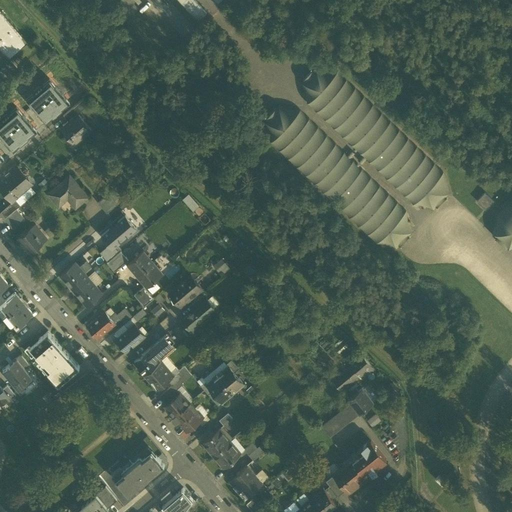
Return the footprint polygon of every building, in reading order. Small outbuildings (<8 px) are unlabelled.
[(26,41),(0,8),(0,48),(7,57),(26,41)] [(19,70),(11,61),(0,70),(0,84),(0,85),(19,70)] [(307,106),(414,209),(436,214),(451,199),(445,175),(338,73),(315,70),(302,84),(307,106)] [(31,93),(25,98),(36,112),(45,122),(69,101),(49,78),(42,84),(43,85),(32,94),(31,93)] [(83,99),(65,113),(71,119),(77,114),(78,115),(90,105),(83,99)] [(0,136),(4,140),(12,150),(36,130),(16,106),(9,112),(10,113),(0,120),(0,136)] [(280,107),(265,122),(270,144),(377,247),(398,252),(412,236),(408,215),(302,111),(280,107)] [(71,119),(61,127),(70,137),(72,135),(77,142),(91,130),(78,115),(77,114),(71,119)] [(24,174),(15,164),(4,174),(5,175),(0,179),(0,187),(12,201),(12,202),(15,200),(19,197),(19,198),(25,193),(23,191),(30,185),(22,176),(24,174)] [(88,196),(70,175),(49,193),(57,202),(66,195),(76,206),(88,196)] [(479,200),(487,208),(496,200),(487,191),(479,200)] [(117,204),(108,193),(99,202),(107,212),(117,204)] [(12,201),(0,211),(5,217),(16,208),(20,205),(15,200),(12,202),(12,201)] [(511,200),(498,215),(494,236),(509,253),(511,252),(511,200)] [(146,205),(141,211),(147,216),(151,210),(146,205)] [(16,208),(5,217),(13,227),(24,218),(16,208)] [(137,228),(126,215),(101,236),(109,245),(117,254),(121,250),(117,245),(137,228)] [(35,224),(30,228),(34,234),(35,233),(36,233),(40,230),(35,224)] [(34,234),(30,228),(18,237),(29,250),(41,240),(36,233),(35,233),(34,234)] [(46,236),(40,230),(36,233),(41,240),(46,236)] [(117,254),(109,245),(100,252),(107,261),(117,254)] [(143,251),(128,264),(137,275),(152,262),(143,251)] [(128,260),(121,252),(117,255),(124,264),(128,260)] [(117,255),(117,254),(107,261),(115,271),(124,264),(117,255)] [(223,258),(215,264),(222,273),(230,266),(223,258)] [(75,261),(61,274),(74,289),(89,277),(86,273),(80,267),(75,261)] [(87,262),(80,267),(86,273),(92,268),(87,262)] [(152,262),(137,275),(147,287),(163,274),(152,262)] [(191,275),(170,292),(180,305),(189,298),(201,287),(191,275)] [(103,293),(89,277),(74,289),(89,305),(103,293)] [(201,287),(189,298),(193,302),(203,294),(206,292),(201,287)] [(153,299),(146,290),(137,297),(145,306),(153,299)] [(6,300),(0,305),(0,306),(8,316),(24,302),(15,292),(6,300)] [(203,294),(193,302),(189,305),(193,310),(207,299),(203,294)] [(193,310),(183,319),(193,332),(197,329),(194,324),(214,307),(207,299),(193,310)] [(24,302),(8,316),(16,326),(23,320),(32,312),(24,302)] [(154,309),(161,318),(168,311),(161,303),(154,309)] [(117,314),(117,315),(119,318),(124,324),(132,317),(125,308),(117,314)] [(110,316),(105,311),(88,325),(98,337),(115,322),(110,316)] [(115,312),(110,316),(115,322),(119,318),(117,315),(117,314),(115,312)] [(132,317),(124,324),(128,328),(137,321),(133,316),(132,317)] [(23,320),(16,326),(13,328),(17,333),(26,325),(23,320)] [(135,323),(116,338),(127,351),(145,335),(135,323)] [(79,367),(48,332),(29,349),(60,384),(79,367)] [(149,348),(134,361),(145,373),(145,374),(160,361),(156,356),(172,343),(165,336),(150,349),(149,348)] [(29,365),(21,354),(16,358),(17,359),(25,369),(29,365)] [(371,364),(364,355),(358,360),(366,369),(371,364)] [(17,359),(10,365),(9,364),(2,369),(17,388),(31,376),(25,369),(17,359)] [(167,367),(161,359),(160,361),(145,374),(158,388),(168,380),(174,375),(174,374),(171,371),(172,370),(168,366),(167,367)] [(239,368),(231,359),(227,363),(228,364),(229,364),(235,371),(239,368)] [(366,369),(358,360),(351,365),(359,374),(366,369)] [(235,371),(229,364),(228,364),(223,369),(223,371),(218,374),(233,392),(235,389),(235,388),(238,386),(239,386),(242,384),(243,381),(239,376),(238,376),(235,372),(235,371)] [(351,365),(340,376),(347,385),(359,374),(351,365)] [(174,375),(168,380),(172,385),(173,384),(181,377),(177,372),(174,374),(174,375)] [(233,392),(218,374),(214,378),(212,377),(207,382),(213,390),(214,389),(217,393),(217,395),(220,399),(223,399),(227,397),(227,395),(229,393),(230,394),(233,392)] [(347,385),(340,376),(333,381),(341,390),(347,385)] [(213,390),(207,382),(206,380),(200,385),(208,394),(213,390)] [(172,385),(159,396),(166,404),(180,392),(173,384),(172,385)] [(7,385),(2,389),(8,396),(11,399),(16,395),(7,385)] [(0,386),(0,402),(8,396),(2,389),(0,386)] [(352,396),(348,399),(354,407),(360,414),(374,402),(362,387),(358,390),(352,396)] [(355,387),(349,392),(352,396),(358,390),(355,387)] [(189,403),(180,392),(166,404),(165,405),(174,415),(174,416),(189,403)] [(203,416),(191,402),(189,403),(174,416),(174,415),(173,418),(177,423),(179,421),(186,430),(198,420),(203,416)] [(351,403),(321,426),(324,428),(353,406),(351,403)] [(353,406),(324,428),(330,437),(359,414),(353,406)] [(229,411),(220,419),(224,423),(233,416),(229,411)] [(198,420),(187,430),(191,434),(202,425),(198,420)] [(220,427),(203,441),(214,454),(231,439),(220,427)] [(231,439),(214,454),(224,467),(243,451),(232,438),(231,439)] [(365,450),(348,463),(363,482),(378,470),(376,468),(386,459),(371,440),(362,446),(365,450)] [(254,441),(245,448),(250,453),(258,446),(254,441)] [(258,446),(250,453),(254,459),(267,448),(263,442),(258,446)] [(164,466),(152,450),(143,458),(140,454),(121,469),(124,473),(115,480),(128,496),(164,466)] [(348,463),(339,470),(342,473),(337,477),(346,489),(346,488),(349,492),(363,482),(348,463)] [(263,482),(248,464),(229,480),(245,498),(258,486),(263,482)] [(346,489),(337,477),(334,474),(326,480),(330,485),(338,495),(346,489)] [(338,495),(330,485),(325,488),(334,499),(338,496),(338,495)] [(106,486),(97,493),(109,507),(117,500),(106,486)] [(258,486),(250,494),(253,498),(262,490),(258,486)] [(325,488),(323,486),(311,496),(312,497),(323,511),(336,502),(334,499),(325,488)] [(165,504),(162,507),(167,511),(183,511),(193,499),(184,488),(174,497),(165,504)] [(161,500),(165,504),(174,497),(170,492),(161,500)] [(109,507),(97,493),(74,511),(110,511),(112,511),(109,507)] [(250,508),(259,501),(256,496),(246,504),(250,508)] [(323,511),(312,497),(300,507),(304,511),(323,511)] [(304,511),(300,507),(295,500),(283,510),(285,511),(304,511)] [(259,501),(250,508),(253,511),(255,511),(263,505),(259,501)]
